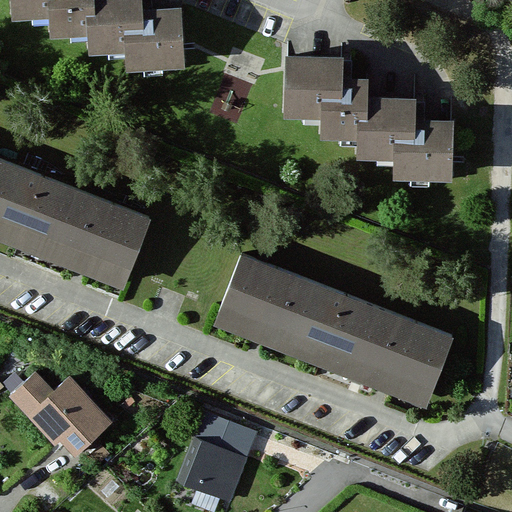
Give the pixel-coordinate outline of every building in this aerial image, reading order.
[(12,0),(13,20),(50,19),(51,38),(90,37),(90,55),(127,54),(127,71),(183,70),(182,11),(139,12),(138,0),(12,0)] [(368,80),(342,80),(342,59),(286,59),(286,118),(321,118),(321,140),(358,140),(358,159),(394,159),(394,180),(451,180),(451,122),(415,122),(415,100),(368,100),(368,80)] [(150,220),(0,160),(0,233),(125,282),(150,220)] [(453,334),(243,256),(218,322),(428,401),(453,334)] [(54,394),(35,373),(10,396),(54,444),(60,438),(75,455),(110,423),(70,379),(54,394)] [(204,413),(195,439),(244,457),(253,431),(204,413)] [(244,457),(195,439),(179,480),(228,498),(244,457)] [(96,467),(110,455),(102,445),(88,457),(96,467)]
